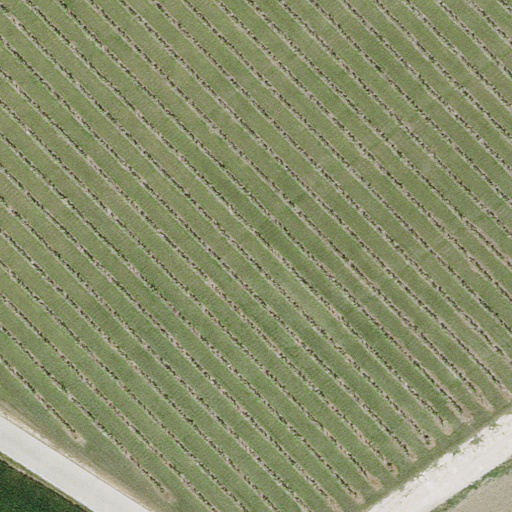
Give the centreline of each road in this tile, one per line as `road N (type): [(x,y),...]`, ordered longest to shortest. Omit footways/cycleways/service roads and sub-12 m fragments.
road 1 (unclassified): [(122,511),(0,434)]
road 2 (track): [(511,429),(395,511)]
